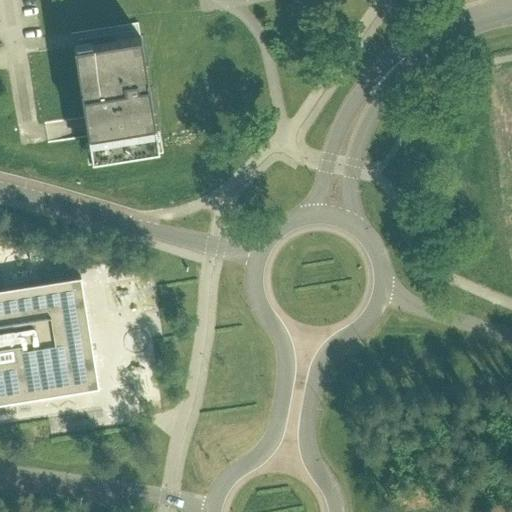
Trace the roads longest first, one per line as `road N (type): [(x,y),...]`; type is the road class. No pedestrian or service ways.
road 1 (tertiary): [(257,258),(255,294),(283,349),(284,384),(267,446),(228,479),(212,508)]
road 2 (tertiary): [(257,258),(0,186)]
road 3 (tertiary): [(337,511),(305,433),(314,378),(323,353),(360,327),(380,296)]
road 4 (tertiary): [(0,475),(212,508)]
road 5 (unclassified): [(511,9),(443,31),(401,54),(375,84)]
road 6 (unclassified): [(375,84),(342,119),(311,215)]
road 7 (unclassified): [(346,221),(350,172),(376,104),(375,84)]
road 8 (tertiary): [(511,338),(380,296)]
road 9 (residential): [(29,129),(8,0)]
